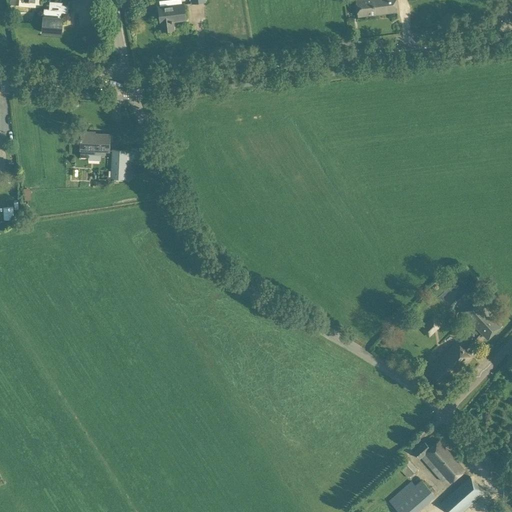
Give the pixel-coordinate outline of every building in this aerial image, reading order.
[(355,0),(356,6),(358,16),(397,11),(395,0),(355,0)] [(185,19),(183,4),(159,7),(160,22),(161,22),(162,31),(173,29),(172,21),(185,19)] [(42,32),(61,34),(63,18),(62,18),(62,14),(62,13),(68,14),(69,5),(62,5),(61,10),(44,8),(42,32)] [(82,132),(80,157),(89,157),(89,150),(109,151),(109,135),(90,134),(90,132),(82,132)] [(113,149),(111,177),(125,178),(127,150),(113,149)] [(461,311),(480,331),(487,339),(501,325),(475,298),(461,311)] [(429,338),(442,327),(434,319),(422,330),(429,338)] [(457,343),(426,373),(440,388),(471,358),(457,343)] [(451,482),(464,470),(439,441),(430,448),(425,442),(413,452),(419,459),(426,453),(436,465),(432,469),(442,481),(447,477),(451,482)] [(408,460),(400,466),(399,467),(409,478),(417,470),(408,460)] [(470,477),(448,496),(441,503),(449,511),(461,511),(484,492),(470,477)] [(422,480),(415,486),(429,501),(435,496),(422,480)]
